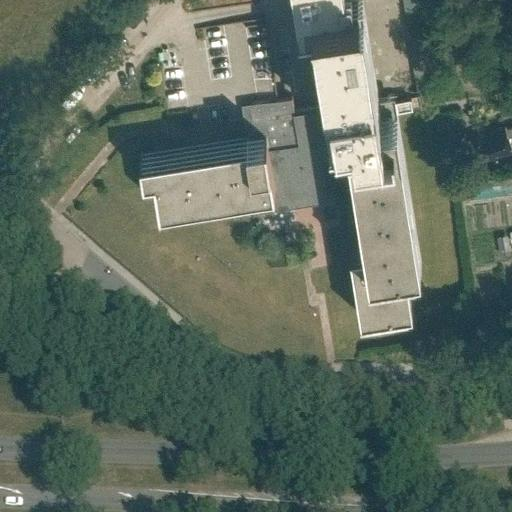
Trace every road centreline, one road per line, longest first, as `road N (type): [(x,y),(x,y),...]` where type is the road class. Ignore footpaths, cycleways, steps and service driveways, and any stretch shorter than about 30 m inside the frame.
road 1 (tertiary): [(511,450),(402,456),(0,448)]
road 2 (tertiary): [(0,499),(511,506)]
road 3 (residential): [(511,366),(389,381),(236,374),(212,364),(77,247)]
road 4 (residential): [(13,192),(171,0)]
road 5 (residential): [(0,317),(37,335),(77,247)]
road 6 (track): [(444,0),(462,67),(490,93),(511,95)]
